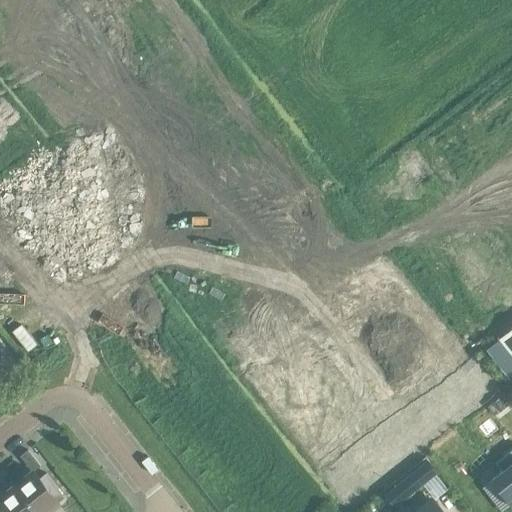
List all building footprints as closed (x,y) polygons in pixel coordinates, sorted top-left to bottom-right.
[(511,328),(499,339),(511,354),(511,328)] [(497,398),(488,405),(494,413),(507,403),(501,395),(497,398)] [(502,471),(491,479),(511,506),(511,505),(511,449),(496,462),(502,471)] [(37,462),(28,450),(20,456),(30,468),(37,462)] [(426,461),(397,484),(406,496),(422,483),(436,473),(426,461)] [(37,511),(46,511),(65,497),(46,473),(39,478),(34,471),(16,485),(37,511)] [(37,511),(16,485),(3,495),(0,490),(0,499),(10,511),(37,511)] [(0,511),(10,511),(0,499),(0,511)] [(440,511),(431,501),(417,511),(440,511)]
